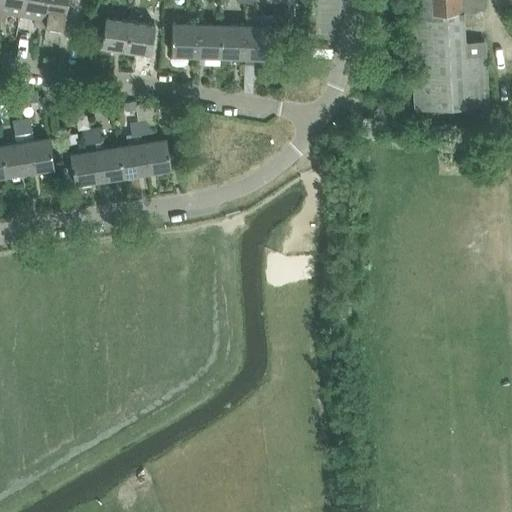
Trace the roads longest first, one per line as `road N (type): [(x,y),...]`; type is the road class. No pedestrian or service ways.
road 1 (residential): [(0,232),(156,209),(228,188),(279,163),(322,118)]
road 2 (residential): [(322,118),(0,57)]
road 3 (residential): [(322,118),(339,80),(343,0)]
